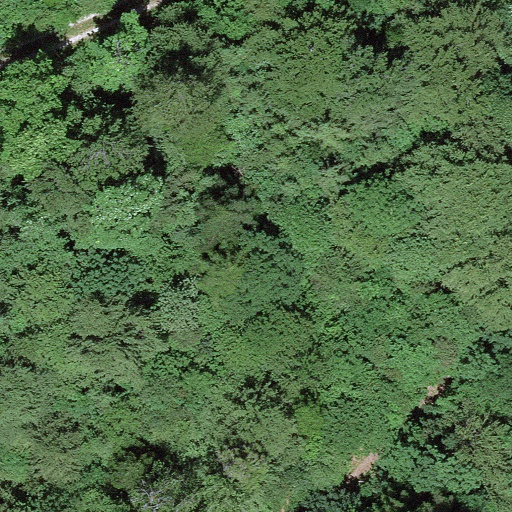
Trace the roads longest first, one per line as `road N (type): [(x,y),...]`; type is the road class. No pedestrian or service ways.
road 1 (track): [(311,511),(511,307)]
road 2 (track): [(142,0),(0,63)]
